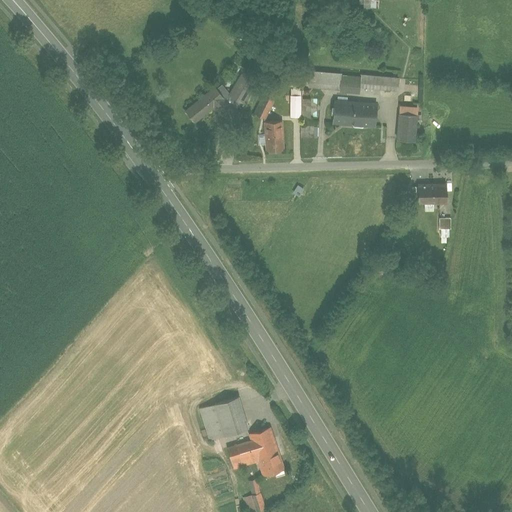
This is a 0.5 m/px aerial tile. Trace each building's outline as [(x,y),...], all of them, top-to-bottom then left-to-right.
[(250,101),(262,72),(245,66),(233,94),(250,101)] [(341,73),(308,70),(307,86),(340,88),(341,73)] [(341,73),(340,88),(357,89),(357,86),(358,74),(341,73)] [(358,74),(357,86),(397,89),(398,77),(358,74)] [(271,77),(252,112),(264,118),(274,99),(272,98),(281,82),(271,77)] [(210,87),(182,109),(192,122),(214,105),(210,100),(217,95),(210,87)] [(299,95),(288,95),(288,115),(299,115),(299,99),(299,95)] [(308,99),(299,99),(299,115),(308,115),(308,99)] [(376,103),(333,100),(331,122),(374,126),(376,103)] [(415,107),(397,105),(396,114),(414,115),(415,107)] [(414,115),(396,114),(394,139),(412,140),(414,115)] [(282,121),(262,122),(263,151),(283,150),(282,121)] [(315,136),(314,125),(303,125),(303,136),(315,136)] [(225,147),(238,151),(243,132),(231,129),(225,147)] [(446,182),(419,183),(419,202),(446,202),(446,182)] [(301,195),(306,188),(299,184),(295,192),(301,195)] [(449,217),(438,217),(438,228),(449,227),(449,217)] [(187,346),(177,355),(186,365),(196,355),(187,346)] [(236,396),(201,407),(211,439),(246,428),(236,396)] [(281,466),(268,426),(247,433),(248,438),(255,459),(260,473),(281,466)] [(233,467),(255,459),(248,438),(226,446),(233,467)] [(247,479),(251,493),(259,491),(255,477),(247,479)] [(251,493),(243,495),(248,511),(252,511),(264,509),(259,491),(251,493)]
